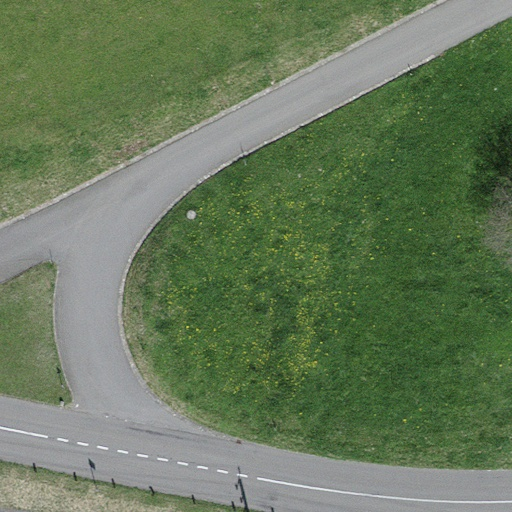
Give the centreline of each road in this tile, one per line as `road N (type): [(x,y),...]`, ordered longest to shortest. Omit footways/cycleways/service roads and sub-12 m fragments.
road 1 (unclassified): [(489,0),(147,183)]
road 2 (tertiary): [(511,500),(292,486),(135,454)]
road 3 (unclassified): [(147,183),(100,244),(89,309),(95,349),(135,454)]
road 4 (unclassified): [(147,183),(0,256)]
road 5 (tertiary): [(135,454),(0,428)]
